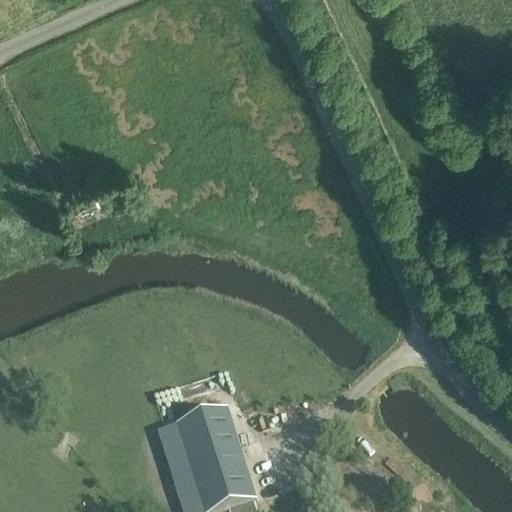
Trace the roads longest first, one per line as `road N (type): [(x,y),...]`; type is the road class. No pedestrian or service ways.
road 1 (unclassified): [(258,0),(297,54),(437,352),(511,436)]
road 2 (unclassified): [(0,58),(125,0)]
